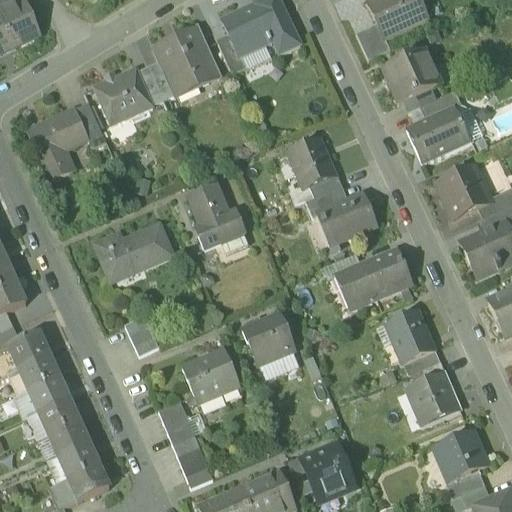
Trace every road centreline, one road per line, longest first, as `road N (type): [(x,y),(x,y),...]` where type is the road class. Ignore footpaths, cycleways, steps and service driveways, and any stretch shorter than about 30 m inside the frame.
road 1 (residential): [(310,0),(511,425)]
road 2 (residential): [(0,151),(154,498)]
